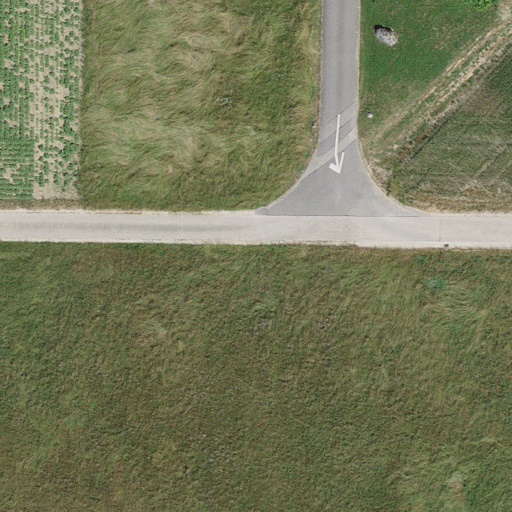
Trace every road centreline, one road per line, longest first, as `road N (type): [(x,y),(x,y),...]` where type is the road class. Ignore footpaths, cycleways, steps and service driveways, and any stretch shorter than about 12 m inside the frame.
road 1 (track): [(0,224),(511,235)]
road 2 (track): [(333,227),(335,0)]
